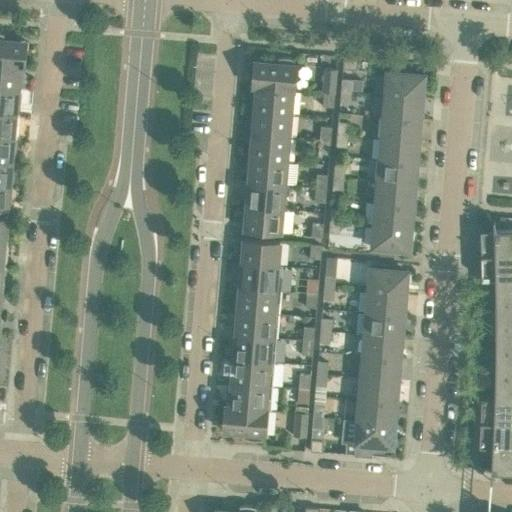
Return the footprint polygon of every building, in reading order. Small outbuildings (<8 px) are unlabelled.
[(0,63),(20,66),(26,67),(28,42),(4,40),(5,34),(2,33),(0,32),(0,63)] [(251,86),(257,86),(293,89),(296,90),(298,64),(294,64),(295,58),(292,57),(289,57),(286,56),(282,56),(277,57),(277,63),(253,61),(251,86)] [(358,57),(344,56),(343,68),(357,69),(358,57)] [(389,60),(386,94),(422,97),(424,75),(403,73),(404,61),(389,60)] [(19,76),(20,66),(0,63),(0,88),(21,90),(22,76),(19,76)] [(323,92),(324,92),(335,92),(337,69),(325,68),(323,92)] [(342,78),(341,90),(351,91),(352,79),(342,78)] [(291,113),(293,89),(257,86),(256,96),(253,95),(252,109),(291,113)] [(20,104),(21,90),(0,88),(0,112),(16,113),(17,103),(20,104)] [(350,103),(351,91),(341,90),(340,102),(350,103)] [(333,107),(335,92),(324,92),(322,106),(333,107)] [(420,119),(422,97),(386,94),(384,116),(420,119)] [(289,136),(291,113),(252,109),(251,123),(254,124),(253,134),(289,136)] [(15,123),(16,113),(0,112),(0,136),(17,138),(18,124),(15,123)] [(418,140),(420,119),(384,116),(382,137),(418,140)] [(338,121),(337,133),(347,134),(348,122),(338,121)] [(321,125),(320,139),(331,140),(332,126),(321,125)] [(346,146),(347,134),(337,133),(336,145),(346,146)] [(287,160),(289,136),(253,134),(252,143),(249,143),(248,157),(287,160)] [(15,152),(17,138),(0,136),(0,160),(12,161),(13,151),(15,152)] [(416,162),(418,140),(382,137),(380,159),(416,162)] [(329,154),(331,140),(320,139),(318,153),(329,154)] [(285,184),(287,160),(248,157),(247,171),(249,171),(249,181),(285,184)] [(414,183),(416,162),(380,159),(378,180),(414,183)] [(11,171),(12,161),(0,160),(0,184),(13,185),(14,171),(11,171)] [(335,164),(334,176),(344,177),(345,165),(335,164)] [(317,173),(315,187),(326,188),(328,174),(317,173)] [(343,189),(344,177),(334,176),(333,188),(343,189)] [(412,205),(414,183),(378,180),(377,202),(412,205)] [(283,208),(285,184),(249,181),(248,191),(245,191),(244,205),(283,208)] [(0,209),(10,210),(13,185),(0,184),(0,209)] [(325,202),(326,188),(315,187),(314,201),(325,202)] [(411,226),(412,205),(377,202),(375,223),(411,226)] [(281,233),(283,208),(244,205),(242,230),(281,233)] [(331,207),(330,219),(340,220),(341,208),(331,207)] [(0,217),(0,241),(8,242),(10,218),(0,217)] [(339,232),(340,220),(330,219),(329,231),(339,232)] [(486,247),(486,254),(511,253),(511,228),(495,229),(494,220),(493,220),(493,229),(480,230),(481,247),(486,247)] [(322,236),(323,223),(312,222),(311,236),(322,236)] [(409,249),(411,226),(375,223),(373,246),(409,249)] [(241,237),(239,262),(283,266),(283,265),(278,265),(280,241),(241,237)] [(320,258),(320,257),(322,244),(311,243),(309,257),(320,258)] [(511,253),(486,254),(486,261),(481,261),(482,279),(495,279),(495,278),(511,277),(511,253)] [(281,289),(283,266),(239,262),(238,276),(240,276),(240,286),(281,289)] [(371,268),(369,290),(405,293),(407,271),(371,268)] [(325,275),(324,286),(334,287),(335,275),(325,275)] [(511,277),(495,278),(495,279),(495,302),(511,301),(511,277)] [(308,278),(306,292),(317,293),(319,279),(308,278)] [(279,313),(281,289),(240,286),(239,296),(236,296),(235,310),(279,313)] [(333,299),(334,287),(324,286),(323,299),(333,299)] [(403,315),(405,293),(369,290),(367,312),(403,315)] [(316,307),(317,293),(306,292),(305,306),(316,307)] [(511,326),(511,301),(495,302),(495,326),(511,326)] [(277,337),(279,313),(235,310),(234,324),(236,324),(236,334),(277,337)] [(401,336),(403,315),(367,312),(365,333),(401,336)] [(322,318),(320,330),(331,330),(332,318),(322,318)] [(304,326),(302,340),(313,341),(315,326),(304,326)] [(511,350),(511,326),(495,326),(495,350),(511,350)] [(330,342),(331,330),(320,330),(319,342),(330,342)] [(399,358),(401,336),(365,333),(363,355),(399,358)] [(275,361),(277,337),(236,334),(235,344),(232,344),(231,358),(275,361)] [(312,355),(313,341),(302,340),(301,354),(312,355)] [(511,374),(511,350),(495,350),(495,374),(511,374)] [(397,379),(399,358),(363,355),(362,376),(397,379)] [(273,385),(275,361),(231,358),(229,372),(232,372),(231,382),(273,385)] [(318,361),(317,373),(327,373),(328,361),(318,361)] [(300,373),(298,387),(309,388),(311,374),(300,373)] [(326,385),(327,373),(317,373),(316,385),(326,385)] [(511,374),(495,374),(494,397),(494,398),(511,398),(511,374)] [(396,401),(397,379),(362,376),(360,398),(396,401)] [(270,409),(273,385),(231,382),(231,392),(228,391),(227,405),(270,409)] [(308,403),(309,388),(298,387),(297,402),(308,403)] [(511,422),(511,398),(494,398),(494,397),(481,397),(480,414),(485,415),(485,422),(511,422)] [(394,422),(396,401),(360,398),(358,419),(394,422)] [(270,410),(270,409),(227,405),(224,404),(222,430),(246,432),(245,438),(248,439),(251,439),(254,440),(257,440),(260,439),(262,439),(262,433),(266,434),(268,410),(270,410)] [(314,404),(313,415),(323,416),(324,404),(314,404)] [(307,412),(296,411),(294,435),(305,436),(307,412)] [(322,428),(323,416),(313,415),(312,428),(322,428)] [(392,445),(394,422),(358,419),(355,454),(371,455),(372,443),(392,445)] [(511,422),(485,422),(485,429),(480,428),(479,446),(492,447),(492,446),(511,447),(511,422)] [(310,450),(322,451),(323,439),(311,438),(310,450)] [(511,447),(492,446),(492,447),(491,470),(511,471),(511,447)]
